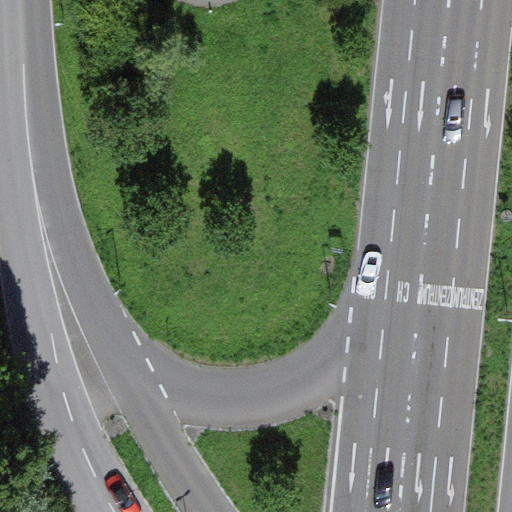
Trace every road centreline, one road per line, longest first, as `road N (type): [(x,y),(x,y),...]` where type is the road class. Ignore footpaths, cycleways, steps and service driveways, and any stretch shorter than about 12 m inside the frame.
road 1 (residential): [(417,314),(353,368),(269,397),(165,390),(123,369)]
road 2 (primary): [(451,0),(417,314)]
road 3 (residential): [(52,258),(73,410),(116,511)]
road 4 (residential): [(20,0),(52,258)]
road 5 (primary): [(417,314),(400,511)]
road 6 (residential): [(213,511),(123,369)]
road 7 (residential): [(123,369),(52,258)]
